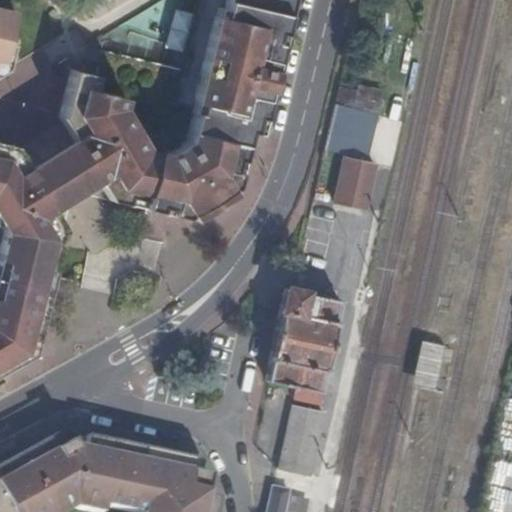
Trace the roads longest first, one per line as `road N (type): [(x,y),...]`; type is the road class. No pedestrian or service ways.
road 1 (secondary): [(330,0),(296,144),(263,223),(201,303),(86,374)]
road 2 (residential): [(240,511),(239,473),(220,422),(103,399),(86,374)]
